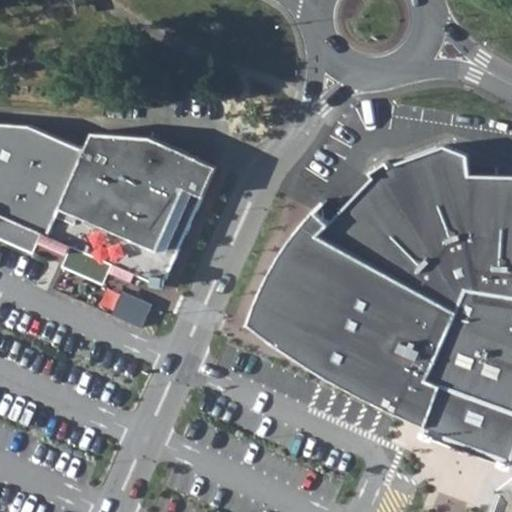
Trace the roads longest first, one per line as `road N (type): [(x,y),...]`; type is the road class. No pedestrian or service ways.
road 1 (unclassified): [(349,60),(242,212),(176,361)]
road 2 (unclassified): [(110,511),(176,361)]
